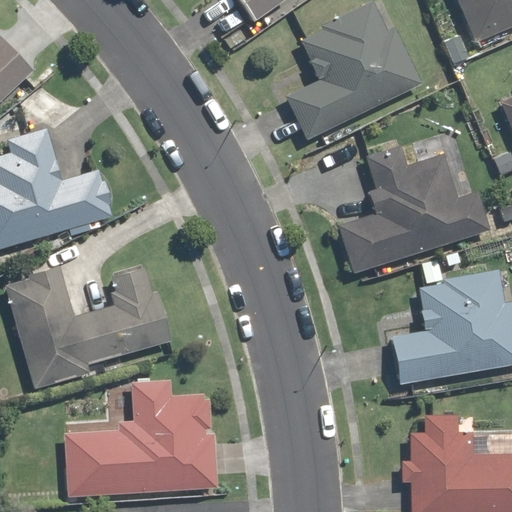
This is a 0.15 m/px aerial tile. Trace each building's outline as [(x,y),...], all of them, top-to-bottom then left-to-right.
[(232,0),(248,22),(280,0),(232,0)] [(511,0),(449,0),(468,44),(511,25),(511,0)] [(276,97),(298,141),(416,85),(389,28),(381,31),(367,2),(291,38),(311,80),(276,97)] [(456,34),(438,43),(448,66),(467,57),(456,34)] [(0,97),(27,72),(0,43),(0,97)] [(511,95),(492,104),(511,149),(511,95)] [(0,155),(0,247),(106,217),(92,170),(55,181),(39,128),(0,139),(4,154),(0,155)] [(328,226),(344,276),(484,233),(471,191),(451,197),(438,153),(399,165),(393,147),(358,157),(369,191),(360,194),(367,214),(328,226)] [(51,264),(0,278),(0,297),(26,389),(83,373),(81,365),(163,342),(141,266),(100,278),(108,306),(67,318),(51,264)] [(382,338),(390,386),(511,364),(511,331),(507,302),(497,304),(491,269),(409,283),(417,332),(382,338)] [(55,433),(59,499),(211,490),(205,393),(165,396),(164,381),(122,383),(125,422),(110,423),(110,430),(55,433)] [(400,434),(401,511),(511,511),(511,453),(467,454),(467,433),(450,433),(449,415),(416,415),(416,433),(400,434)]
